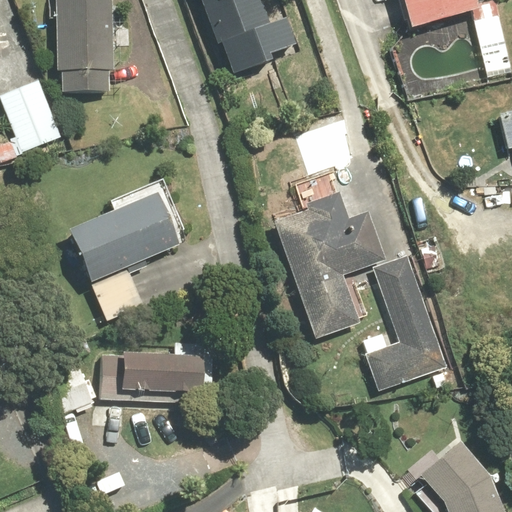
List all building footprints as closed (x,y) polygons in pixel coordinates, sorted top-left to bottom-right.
[(106,0),(48,0),(51,77),(55,77),(56,97),(104,95),(104,75),(109,75),(106,0)] [(273,0),(187,0),(216,81),(293,55),(273,0)] [(467,0),(391,0),(401,32),(471,12),(467,0)] [(34,82),(0,96),(0,116),(16,156),(57,139),(34,82)] [(511,149),(511,112),(492,117),(500,153),(511,149)] [(301,213),(265,226),(308,343),(355,326),(337,278),(380,263),(362,214),(344,221),(334,193),(299,206),(301,213)] [(148,197),(58,235),(80,287),(170,249),(148,197)] [(402,258),(368,270),(394,345),(360,357),(373,394),(443,368),(404,258),(402,258)] [(97,355),(95,403),(205,406),(206,359),(97,355)] [(67,363),(36,378),(56,418),(87,402),(67,363)] [(434,504),(436,511),(494,511),(483,479),(454,444),(412,478),(434,504)]
